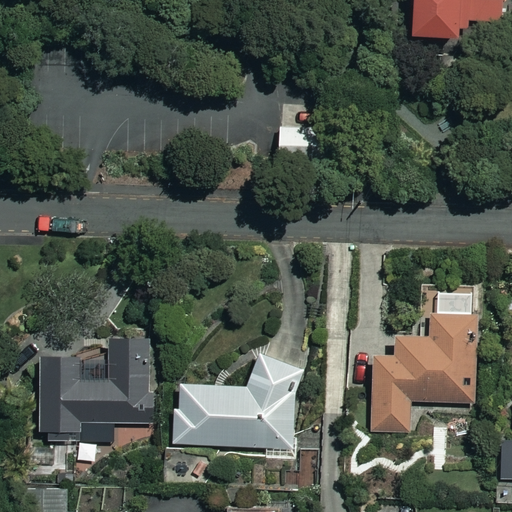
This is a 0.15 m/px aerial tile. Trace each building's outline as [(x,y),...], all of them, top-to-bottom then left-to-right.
[(422,0),(420,41),(469,44),(470,24),(506,25),(508,0),(422,0)] [(330,128),(283,127),(282,158),(329,159),(330,128)] [(451,291),(433,291),(431,335),(401,334),(401,354),(376,353),(374,430),(412,431),(413,400),(475,402),(478,309),(451,309),(451,291)] [(152,328),(113,329),(113,378),(83,378),(82,354),(43,354),(44,425),(153,424),(152,328)] [(299,359),(256,356),(254,386),(179,381),(176,441),(293,449),(299,359)] [(122,425),(105,435),(116,455),(133,445),(122,425)] [(322,452),(300,451),(299,487),(321,488),(322,452)] [(45,486),(21,487),(22,511),(70,511),(69,484),(45,486)]
